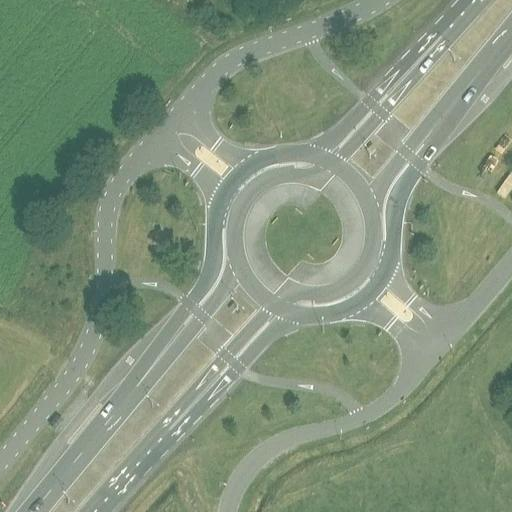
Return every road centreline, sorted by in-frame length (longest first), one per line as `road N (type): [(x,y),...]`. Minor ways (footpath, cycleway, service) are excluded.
road 1 (unclassified): [(0,469),(79,372),(105,282),(106,219),(119,185),(169,126)]
road 2 (unclassified): [(228,511),(245,470),(264,451),(381,408),(437,346)]
road 3 (unclassified): [(169,126),(230,62),(382,0)]
road 4 (primary): [(386,270),(398,196),(466,105),(478,71)]
road 5 (primary): [(221,197),(204,284),(151,352),(135,387)]
road 6 (primary): [(368,209),(478,71)]
road 7 (primary): [(445,41),(407,62),(315,155)]
road 8 (primary): [(164,425),(207,400),(294,314)]
road 9 (primary): [(445,41),(334,164)]
road 10 (primary): [(236,260),(201,317),(135,387)]
road 11 (primary): [(164,425),(273,305)]
road 12 (primary): [(135,387),(31,511)]
road 13 (primary): [(273,305),(288,294),(348,285),(371,252)]
